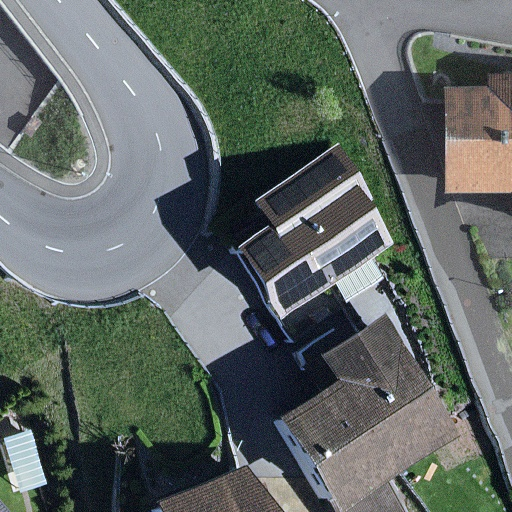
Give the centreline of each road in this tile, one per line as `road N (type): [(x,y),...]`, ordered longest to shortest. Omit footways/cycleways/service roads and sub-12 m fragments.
road 1 (residential): [(511,421),(417,167),(366,0)]
road 2 (secondary): [(0,218),(28,240),(66,253),(109,252),(137,236),(162,194),(152,116),(58,0)]
road 3 (unknown): [(137,236),(226,308),(265,450)]
